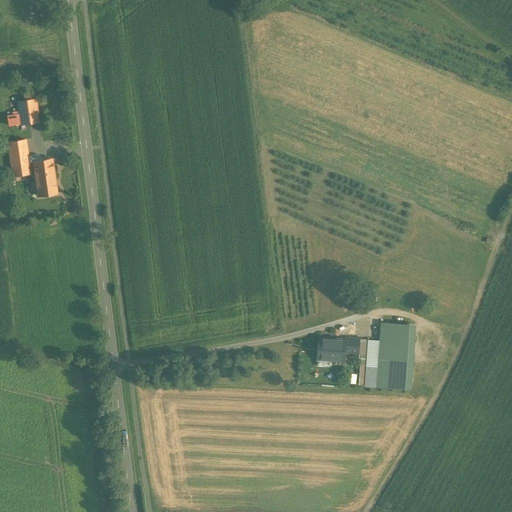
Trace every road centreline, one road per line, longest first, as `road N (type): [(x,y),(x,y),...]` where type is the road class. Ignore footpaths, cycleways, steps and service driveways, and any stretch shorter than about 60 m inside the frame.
road 1 (secondary): [(132,511),(67,0)]
road 2 (track): [(511,215),(467,330)]
